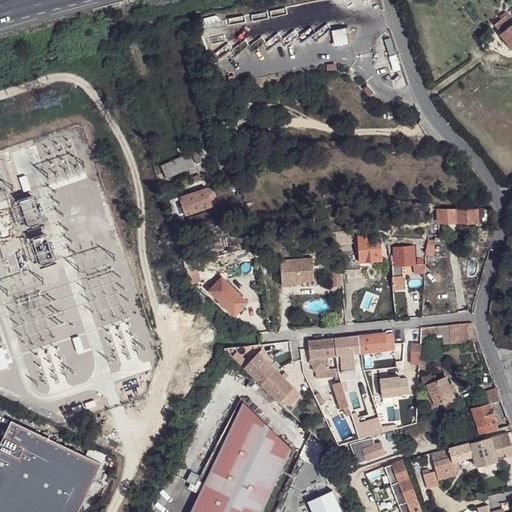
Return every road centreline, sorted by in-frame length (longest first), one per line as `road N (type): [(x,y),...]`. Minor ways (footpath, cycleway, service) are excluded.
road 1 (residential): [(267,339),(481,318)]
road 2 (unknown): [(511,424),(361,469),(353,480),(368,511)]
road 3 (tertiary): [(498,195),(500,233),(481,318)]
road 4 (tertiary): [(425,100),(498,195)]
